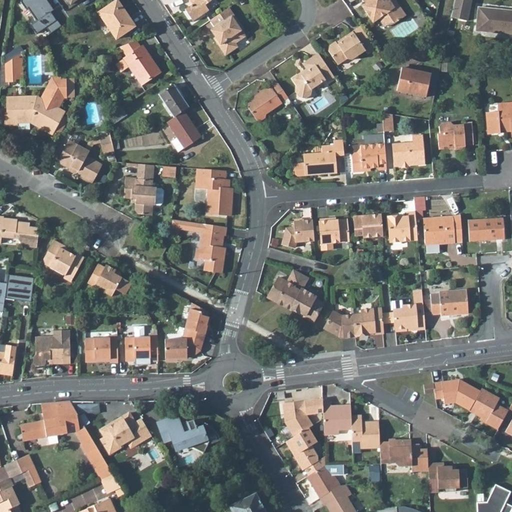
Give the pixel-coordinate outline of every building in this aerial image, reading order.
[(29,25),(35,33),(55,20),(50,11),(53,9),(46,0),(20,0),(20,1),(25,9),(27,7),(36,20),(29,25)] [(116,0),(98,12),(116,39),(135,26),(117,0),(116,0)] [(191,0),(193,2),(191,3),(183,8),(191,20),(207,9),(203,4),(209,0),(191,0)] [(362,0),(365,3),(362,6),(373,23),(379,18),(386,14),(391,23),(395,23),(406,16),(395,0),(362,0)] [(471,0),(454,0),(451,17),(467,21),(471,0)] [(511,12),(508,12),(508,10),(478,7),(476,30),(502,33),(503,32),(511,32),(511,12)] [(227,9),(210,20),(215,27),(211,30),(216,37),(218,41),(219,40),(221,43),(218,44),(226,55),(238,46),(235,43),(245,36),(241,30),(238,25),(238,21),(234,14),(231,16),(227,9)] [(379,18),(385,27),(391,23),(386,14),(379,18)] [(367,53),(375,47),(360,26),(345,36),(346,38),(338,44),(336,42),(336,41),(330,45),(329,51),(338,64),(347,58),(352,59),(365,50),(367,53)] [(129,66),(142,85),(161,72),(142,45),(140,47),(136,40),(120,46),(127,56),(123,58),(115,63),(121,72),(129,66)] [(21,52),(5,62),(6,80),(14,80),(14,78),(22,77),(21,52)] [(311,58),(315,64),(322,59),(318,53),(311,58)] [(327,82),(335,77),(322,59),(315,64),(311,58),(303,63),(306,69),(308,70),(302,74),(301,72),(292,78),(297,85),(296,91),(300,97),(306,98),(311,95),(312,89),(325,80),(327,82)] [(451,72),(451,64),(442,64),(441,71),(451,72)] [(426,97),(431,74),(402,67),(397,90),(426,97)] [(426,97),(433,99),(439,72),(431,70),(431,74),(426,97)] [(58,83),(57,92),(63,92),(63,97),(74,97),(74,78),(57,78),(58,83)] [(281,102),(288,98),(278,82),(271,86),(270,85),(258,93),(259,95),(249,102),(248,107),(257,120),(260,121),(265,118),(266,114),(282,103),(281,102)] [(57,92),(58,83),(49,83),(43,93),(48,95),(44,102),(50,106),(51,105),(53,106),(56,99),(61,102),(63,97),(63,92),(57,92)] [(158,94),(174,117),(183,111),(188,107),(173,84),(158,94)] [(5,113),(5,125),(17,125),(17,122),(30,122),(52,134),(54,130),(62,116),(64,112),(57,108),(53,106),(51,105),(50,106),(44,102),(41,100),(41,99),(36,97),(21,97),(21,100),(16,100),(16,97),(7,98),(7,113),(5,113)] [(511,106),(509,106),(508,103),(497,104),(498,112),(486,112),(487,134),(500,133),(500,132),(500,130),(511,129),(511,131),(511,137),(511,136),(511,106)] [(108,116),(113,123),(127,114),(122,107),(108,116)] [(184,148),(201,137),(183,111),(174,117),(167,122),(177,137),(184,148)] [(383,131),(393,131),(391,114),(382,112),(383,131)] [(62,116),(54,130),(61,133),(68,119),(62,116)] [(465,145),(473,145),(471,122),(463,123),(463,124),(453,125),(450,123),(441,123),(439,126),(439,134),(437,134),(438,147),(448,146),(450,145),(454,144),(455,148),(455,150),(465,149),(465,145)] [(101,142),(103,153),(114,151),(114,149),(112,142),(110,135),(99,137),(101,142)] [(408,165),(424,164),(422,135),(412,135),(412,142),(392,144),(393,167),(400,166),(408,165)] [(85,149),(89,151),(93,144),(101,142),(99,137),(90,140),(85,149)] [(171,141),(178,152),(184,148),(177,137),(171,141)] [(66,144),(75,149),(77,144),(69,140),(66,144)] [(335,155),(344,155),(342,140),(333,140),(334,145),(321,146),(322,153),(303,154),(304,163),(294,164),(294,174),(297,176),(305,175),(336,173),(335,155)] [(386,169),(384,143),(376,144),(366,145),(360,146),(360,148),(356,153),(353,153),(351,155),(353,171),(363,170),(362,168),(370,167),(377,167),(378,169),(386,169)] [(78,170),(76,174),(92,183),(102,165),(86,156),(89,151),(85,149),(77,144),(75,149),(66,144),(59,158),(60,163),(70,169),(71,167),(78,170)] [(136,198),(135,210),(137,214),(151,215),(152,204),(155,204),(160,205),(162,203),(163,190),(161,188),(151,187),(153,165),(138,164),(137,178),(125,177),(123,197),(136,198)] [(176,167),(163,166),(162,176),(175,177),(176,167)] [(208,189),(206,214),(230,215),(232,192),(228,192),(229,188),(229,179),(225,179),(226,170),(197,168),(196,188),(208,189)] [(414,199),(415,211),(422,210),(426,210),(425,196),(414,197),(414,199)] [(415,211),(416,219),(423,218),(422,210),(415,211)] [(400,217),(400,216),(388,217),(390,242),(417,240),(416,219),(415,211),(406,212),(407,217),(407,219),(401,219),(400,217)] [(362,218),(361,216),(354,216),(355,235),(363,235),(363,237),(382,235),(380,214),(374,215),(374,217),(362,218)] [(1,237),(18,239),(24,246),(37,247),(39,228),(29,227),(29,223),(22,222),(22,225),(16,224),(16,222),(17,220),(3,218),(3,217),(0,216),(0,241),(1,237)] [(455,243),(453,216),(423,218),(425,245),(455,243)] [(460,216),(453,216),(455,243),(462,242),(460,216)] [(470,241),(504,239),(502,217),(468,220),(470,241)] [(328,220),(328,218),(319,219),(322,250),(333,249),(332,243),(349,241),(347,219),(336,220),(328,220)] [(203,270),(222,273),(226,247),(220,247),(222,235),(225,235),(226,227),(172,219),(171,228),(202,232),(199,248),(197,248),(195,258),(205,260),(203,270)] [(296,242),(313,241),(312,220),(302,221),(294,221),(295,227),(286,227),(282,244),(294,248),(296,242)] [(53,240),(43,259),(44,264),(65,275),(64,278),(71,282),(73,277),(84,257),(76,253),(75,256),(65,251),(67,247),(53,240)] [(98,263),(87,283),(92,285),(96,283),(104,288),(105,292),(111,295),(115,288),(125,294),(131,283),(121,277),(120,274),(117,275),(114,273),(115,270),(106,264),(104,267),(98,263)] [(293,287),(300,274),(293,270),(287,282),(279,278),(268,297),(276,302),(277,300),(284,304),(283,306),(290,310),(291,309),(300,291),(293,287)] [(34,278),(8,274),(7,283),(5,298),(14,299),(14,297),(22,298),(22,300),(31,302),(32,292),(34,278)] [(302,289),(308,278),(300,274),(293,287),(300,291),(291,309),(299,313),(299,312),(304,315),(303,317),(313,322),(323,303),(314,298),(315,296),(302,289)] [(439,292),(439,293),(430,294),(431,299),(432,312),(432,314),(441,314),(441,315),(468,313),(466,290),(439,292)] [(431,299),(422,299),(423,303),(423,312),(432,312),(431,299)] [(401,300),(390,301),(390,307),(393,307),(393,309),(402,309),(402,305),(401,300)] [(206,316),(208,311),(191,302),(185,328),(189,329),(187,337),(203,342),(207,326),(206,325),(208,317),(206,316)] [(402,305),(402,309),(393,309),(395,331),(407,330),(406,328),(416,327),(416,329),(425,329),(423,312),(423,303),(402,305)] [(361,309),(362,314),(353,315),(355,335),(368,334),(368,333),(367,331),(374,330),(374,332),(374,334),(383,333),(380,308),(361,309)] [(355,336),(355,335),(353,315),(342,316),(333,311),(324,328),(339,336),(343,335),(344,337),(355,336)] [(125,337),(125,361),(135,361),(135,365),(150,364),(150,361),(158,361),(157,334),(149,334),(149,337),(144,337),(144,326),(134,326),(135,337),(125,337)] [(33,357),(33,363),(36,365),(44,365),(46,363),(46,360),(49,360),(49,364),(70,363),(69,330),(53,330),(53,336),(35,337),(36,354),(33,357)] [(85,338),(85,361),(96,361),(96,359),(110,358),(110,361),(110,362),(118,362),(117,334),(109,334),(109,337),(85,338)] [(165,339),(165,361),(177,361),(177,358),(191,357),(194,355),(194,353),(198,350),(200,350),(203,342),(187,337),(186,338),(165,339)] [(0,373),(12,375),(16,346),(6,344),(5,352),(0,351),(0,373)] [(463,385),(455,381),(433,384),(434,392),(435,398),(444,403),(455,402),(469,410),(480,391),(465,383),(463,385)] [(425,394),(434,392),(433,384),(424,385),(425,394)] [(496,404),(499,399),(481,389),(480,391),(469,410),(481,417),(487,420),(485,422),(498,429),(508,411),(496,404)] [(323,413),(323,402),(322,398),(282,404),(285,422),(293,437),(308,427),(312,425),(306,415),(323,413)] [(20,424),(23,440),(75,431),(82,442),(80,443),(86,453),(97,447),(70,401),(57,401),(60,417),(45,420),(20,424)] [(57,401),(42,403),(45,420),(60,417),(57,401)] [(331,406),(331,402),(323,402),(323,413),(323,418),(324,435),(339,434),(339,430),(351,429),(351,417),(350,405),(331,406)] [(101,439),(110,453),(121,447),(120,445),(127,441),(141,432),(135,423),(129,412),(112,422),(115,426),(110,429),(108,425),(100,429),(105,437),(101,439)] [(182,427),(177,415),(165,419),(169,431),(182,427)] [(361,422),(361,417),(351,417),(351,429),(352,440),(352,446),(352,452),(360,452),(360,448),(380,447),(379,442),(378,422),(364,422),(364,424),(362,424),(361,422)] [(151,435),(142,419),(135,423),(141,432),(127,441),(131,447),(151,435)] [(157,422),(164,442),(172,439),(175,447),(186,443),(187,446),(189,445),(204,452),(208,444),(219,440),(217,433),(214,430),(210,426),(204,422),(197,420),(196,422),(194,423),(193,419),(187,421),(188,424),(182,427),(169,431),(165,419),(157,422)] [(311,445),(317,442),(308,427),(293,437),(286,441),(303,470),(305,469),(318,461),(318,456),(311,445)] [(388,439),(388,441),(379,442),(380,447),(380,462),(380,464),(395,463),(398,467),(412,466),(412,471),(428,471),(428,463),(427,448),(419,448),(419,444),(411,444),(410,439),(400,440),(400,441),(398,441),(396,440),(395,439),(388,439)] [(86,453),(101,479),(113,474),(97,447),(86,453)] [(28,454),(16,459),(22,471),(23,471),(34,466),(28,454)] [(309,475),(325,465),(325,456),(318,461),(305,469),(309,475)] [(16,459),(3,465),(10,477),(22,471),(16,459)] [(444,467),(444,463),(428,463),(428,471),(429,482),(429,492),(438,492),(438,488),(444,488),(446,491),(455,491),(456,487),(468,487),(467,469),(452,470),(452,466),(444,467)] [(326,465),(325,465),(309,475),(307,476),(320,497),(340,485),(334,474),(342,474),(342,465),(326,465)] [(29,484),(40,479),(34,466),(23,471),(29,484)] [(101,479),(107,493),(115,490),(118,496),(125,494),(113,474),(101,479)] [(0,511),(11,511),(9,508),(19,504),(11,486),(13,485),(9,477),(0,481),(0,511)] [(487,502),(477,502),(477,511),(510,511),(511,509),(511,505),(505,503),(511,491),(495,484),(487,502)] [(351,494),(346,485),(340,485),(320,497),(324,505),(326,504),(330,511),(356,511),(347,496),(351,494)] [(229,506),(232,511),(265,511),(256,493),(229,506)] [(116,511),(110,497),(77,511),(116,511)]
